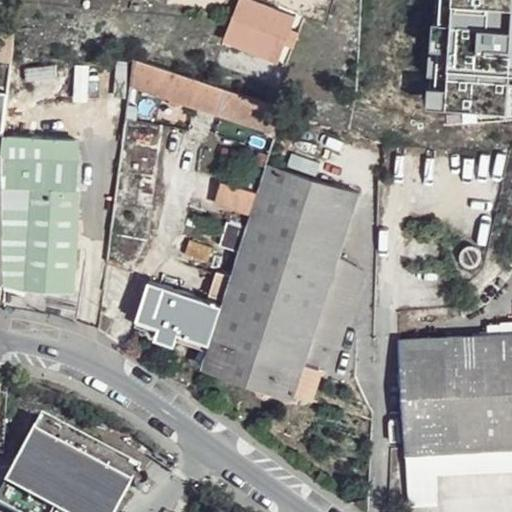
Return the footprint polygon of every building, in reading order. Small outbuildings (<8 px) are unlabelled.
[(295,22),(240,0),(227,33),(282,55),(295,22)] [(296,18),(252,0),(239,0),(240,0),(295,22),(296,18)] [(511,0),(436,0),(432,103),(511,106),(511,0)] [(286,114),(135,62),(132,86),(131,89),(278,139),(286,114)] [(0,135),(3,136),(9,94),(0,92),(0,135)] [(82,162),(2,160),(3,180),(3,189),(4,210),(5,283),(43,289),(81,295),(82,162)] [(299,180),(270,169),(206,369),(260,386),(313,404),(322,375),(304,369),(311,345),(313,342),(337,268),(358,200),(299,180)] [(362,277),(337,268),(313,342),(321,345),(338,351),(340,345),(362,277)] [(223,306),(151,282),(138,320),(159,328),(156,338),(165,341),(175,343),(178,334),(210,344),(223,306)] [(511,334),(400,343),(511,338),(511,334)] [(511,338),(400,343),(408,450),(511,443),(511,338)] [(93,447),(43,418),(0,493),(0,509),(5,511),(122,511),(143,476),(93,447)] [(511,443),(408,450),(411,500),(439,499),(438,472),(511,467),(511,443)]
